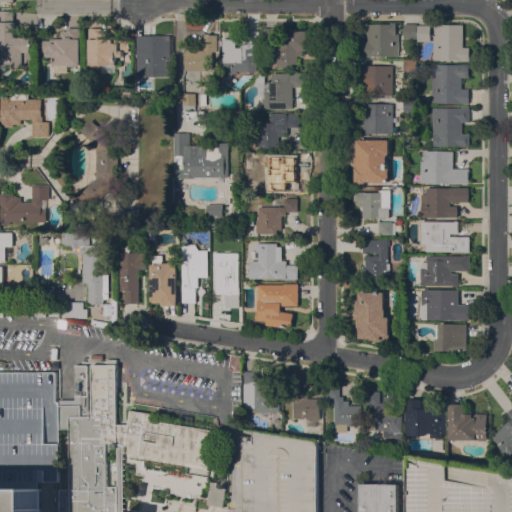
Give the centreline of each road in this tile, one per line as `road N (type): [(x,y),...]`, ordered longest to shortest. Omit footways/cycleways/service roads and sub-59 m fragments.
road 1 (residential): [(502,360),(480,379),(130,322)]
road 2 (residential): [(500,25),(486,8),(141,7)]
road 3 (residential): [(330,354),(336,0)]
road 4 (residential): [(502,360),(500,25)]
